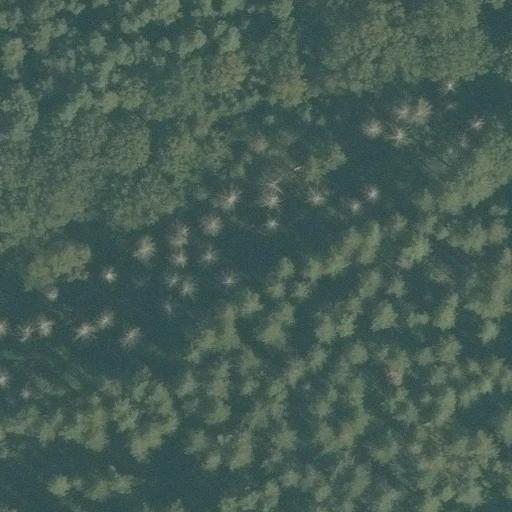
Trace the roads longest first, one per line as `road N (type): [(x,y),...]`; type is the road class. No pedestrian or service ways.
road 1 (track): [(0,167),(323,0)]
road 2 (unclassified): [(511,161),(465,0)]
